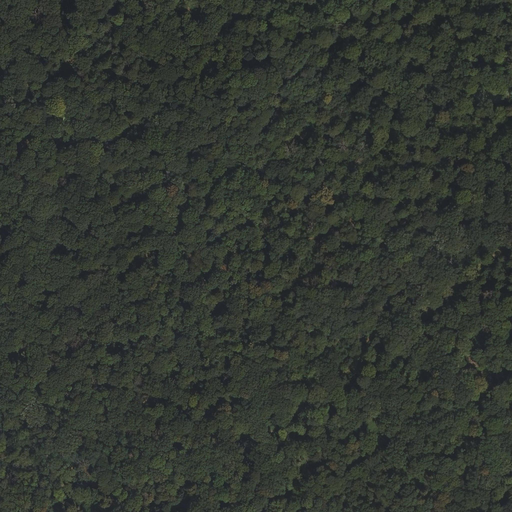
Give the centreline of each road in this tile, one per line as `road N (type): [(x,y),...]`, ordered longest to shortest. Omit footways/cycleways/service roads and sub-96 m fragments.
road 1 (track): [(511,243),(178,511)]
road 2 (track): [(147,0),(0,112)]
